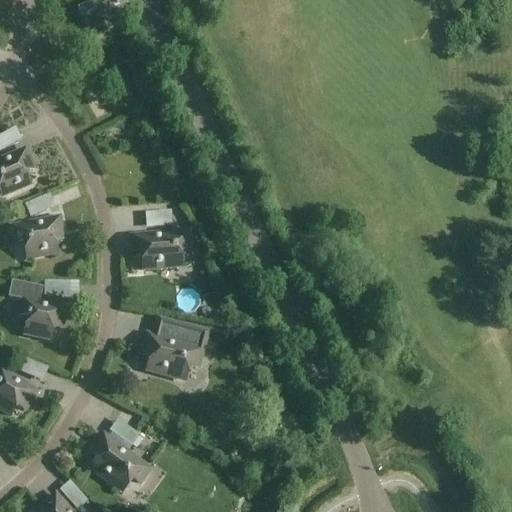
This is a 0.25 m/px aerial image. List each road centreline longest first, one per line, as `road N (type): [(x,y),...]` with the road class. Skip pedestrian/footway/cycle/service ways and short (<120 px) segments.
road 1 (unclassified): [(379,511),(145,0)]
road 2 (residential): [(0,498),(69,425),(87,392),(107,305),(95,187),(57,118),(12,74)]
